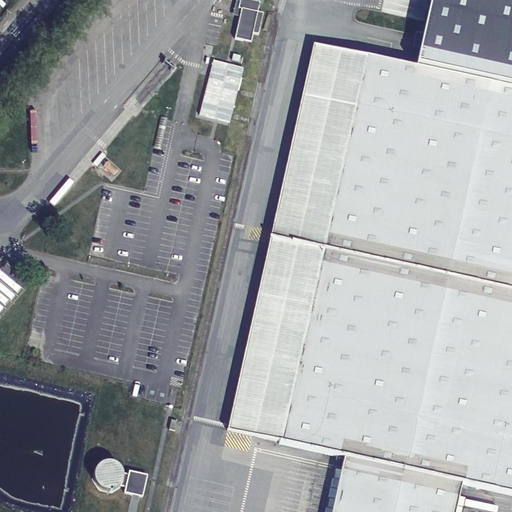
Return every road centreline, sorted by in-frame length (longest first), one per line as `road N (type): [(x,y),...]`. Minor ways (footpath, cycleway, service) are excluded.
road 1 (unknown): [(189,461),(300,0)]
road 2 (unknown): [(311,0),(511,51)]
road 3 (unknown): [(50,173),(40,110),(46,83),(113,0)]
